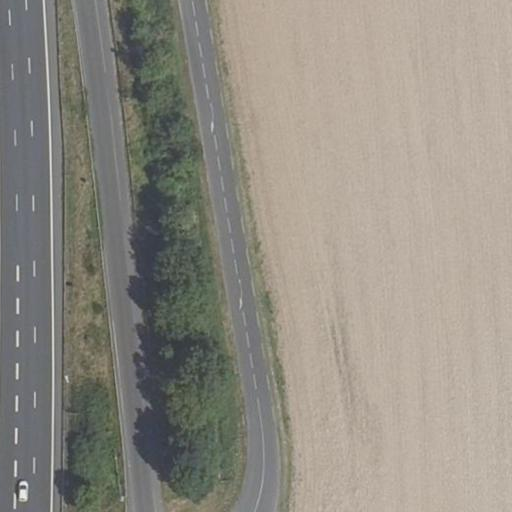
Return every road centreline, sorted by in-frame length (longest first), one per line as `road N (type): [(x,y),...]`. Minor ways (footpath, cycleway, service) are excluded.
road 1 (trunk): [(141,511),(83,0)]
road 2 (trunk): [(24,511),(15,0)]
road 3 (unclassified): [(260,429),(191,0)]
